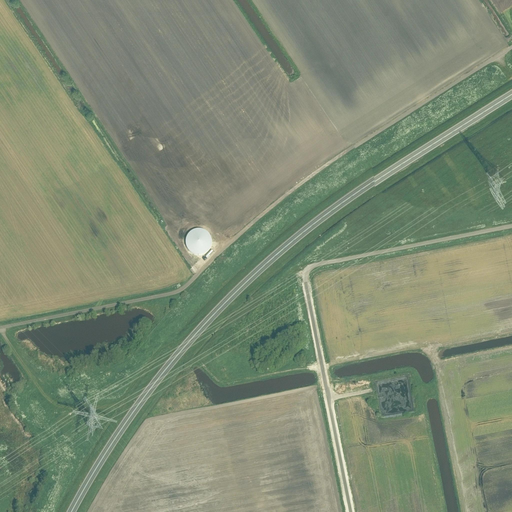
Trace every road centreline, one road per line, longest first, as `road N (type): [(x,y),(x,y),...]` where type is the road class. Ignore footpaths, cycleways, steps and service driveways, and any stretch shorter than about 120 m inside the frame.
road 1 (trunk): [(71,511),(154,384),(257,273),(328,213),(511,93)]
road 2 (unclassified): [(511,46),(302,182),(185,287),(0,328)]
road 3 (unclassified): [(350,511),(306,272),(511,226)]
